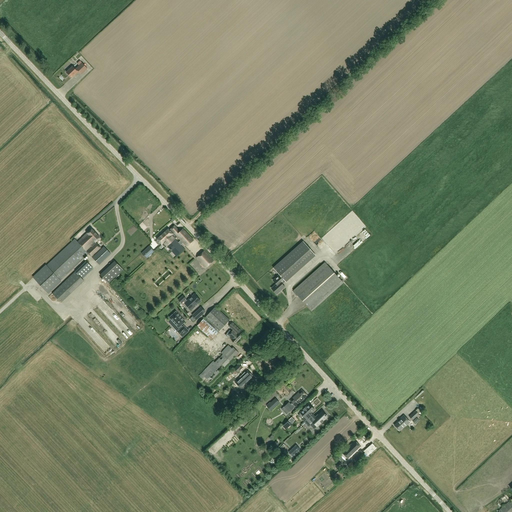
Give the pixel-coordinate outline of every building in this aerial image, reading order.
[(74,74),(75,75),(75,76),(79,72),(81,75),(88,69),(82,63),(79,65),(75,69),(72,67),(66,73),(71,77),(74,74)] [(177,234),(180,232),(174,226),(170,229),(171,230),(170,230),(168,229),(157,239),(161,244),(162,244),(174,233),(175,235),(177,233),(177,234)] [(346,256),(371,236),(365,228),(340,248),(346,256)] [(101,248),(95,242),(100,238),(91,229),(86,233),(77,242),(74,239),(34,277),(48,292),(88,254),(91,257),(101,248)] [(182,242),(186,246),(193,240),(183,229),(180,232),(177,234),(177,233),(175,235),(174,233),(162,244),(165,247),(167,245),(175,254),(182,248),(179,245),(182,242)] [(315,255),(303,241),(273,268),(279,275),(273,280),(276,284),(271,288),(276,294),(285,287),(282,284),(315,255)] [(149,246),(142,253),(147,258),(154,251),(149,246)] [(92,257),(97,263),(99,265),(111,254),(104,247),(102,248),(92,257)] [(204,250),(196,258),(201,263),(200,264),(205,268),(214,261),(204,250)] [(75,272),(83,279),(94,269),(86,261),(75,272)] [(123,270),(114,261),(100,274),(108,283),(123,270)] [(325,263),(293,291),(311,311),(343,283),(325,263)] [(99,284),(105,291),(109,288),(103,281),(99,284)] [(184,303),(190,310),(200,301),(193,294),(186,301),(184,299),(185,299),(182,296),(178,301),(180,303),(183,301),(185,303),(184,303)] [(219,331),(226,324),(229,320),(215,307),(205,318),(219,331)] [(177,332),(182,337),(189,331),(184,326),(182,327),(181,326),(185,322),(176,311),(169,318),(171,319),(168,321),(171,325),(174,323),(180,329),(177,332)] [(197,311),(192,315),(196,320),(201,316),(197,311)] [(211,340),(219,331),(204,318),(196,326),(211,340)] [(232,322),(229,326),(233,330),(231,332),(230,330),(225,335),(228,337),(229,337),(232,340),(231,341),(235,344),(242,336),(238,333),(241,331),(232,322)] [(199,352),(211,340),(204,334),(192,346),(199,352)] [(186,346),(181,351),(188,357),(192,353),(195,356),(198,353),(191,346),(188,348),(186,346)] [(230,361),(223,355),(212,366),(218,373),(230,361)] [(243,368),(239,364),(234,368),(238,373),(243,368)] [(247,370),(235,382),(241,389),(254,377),(247,370)] [(216,383),(210,378),(207,382),(213,387),(216,383)] [(302,390),(290,401),(295,407),(307,396),(302,390)] [(267,406),(271,411),(280,402),(276,398),(267,406)] [(294,407),(289,401),(281,408),(286,414),(294,407)] [(297,415),(305,422),(313,414),(311,413),(315,410),(309,404),(306,407),(305,406),(302,409),(303,410),(297,415)] [(418,408),(409,417),(413,420),(417,417),(418,418),(423,413),(422,412),(424,410),(420,407),(418,409),(418,408)] [(309,427),(311,425),(313,423),(316,427),(317,427),(328,416),(322,410),(315,416),(313,414),(305,422),(309,427)] [(406,426),(410,422),(403,415),(399,419),(400,419),(394,425),(399,431),(405,425),(406,426)] [(283,425),(286,428),(295,420),(292,417),(283,425)] [(294,438),(295,439),(291,442),(294,445),(303,437),(300,433),(294,438)] [(355,441),(342,452),(348,458),(360,447),(355,441)] [(299,451),(296,447),(288,454),(292,458),(299,451)] [(338,460),(341,464),(344,461),(341,458),(343,456),(339,452),(336,455),(339,459),(338,460)] [(364,457),(360,453),(354,459),(358,463),(364,457)] [(511,503),(509,500),(498,510),(499,511),(509,511),(511,510),(511,503)]
